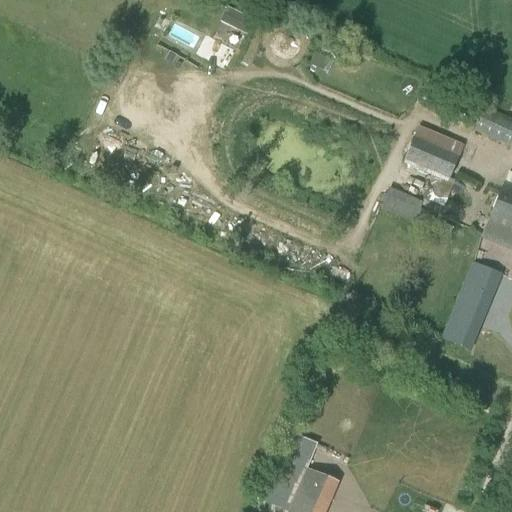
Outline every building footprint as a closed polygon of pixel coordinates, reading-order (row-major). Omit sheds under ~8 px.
[(219,23),(246,36),(253,22),(226,8),(219,23)] [(314,53),(308,66),(319,72),(325,59),(314,53)] [(511,122),(482,109),(472,133),(510,149),(511,150),(511,122)] [(445,183),(446,184),(447,181),(462,146),(418,128),(402,166),(430,177),(445,183)] [(430,193),(422,211),(439,218),(453,183),(447,181),(446,184),(445,183),(430,177),(424,190),(430,193)] [(511,188),(503,184),(492,210),(502,215),(503,212),(511,216),(511,188)] [(511,216),(503,212),(502,215),(492,210),(485,225),(511,236),(511,216)] [(460,349),(491,273),(460,260),(451,282),(464,287),(441,342),(460,349)] [(325,511),(337,485),(306,471),(288,511),(325,511)]
